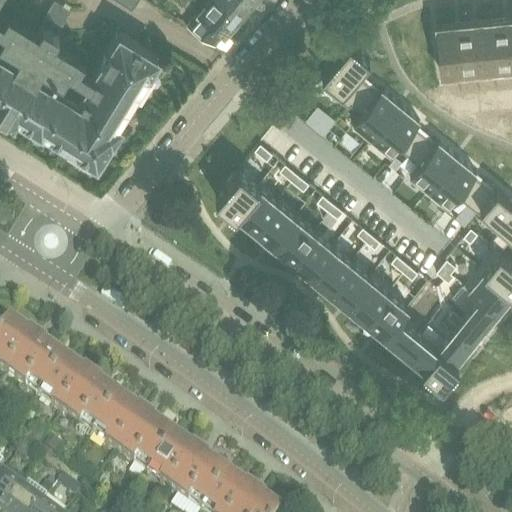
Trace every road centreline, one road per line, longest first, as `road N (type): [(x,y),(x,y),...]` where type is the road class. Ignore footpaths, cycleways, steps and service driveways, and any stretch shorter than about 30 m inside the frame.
road 1 (tertiary): [(419,477),(95,238)]
road 2 (tertiary): [(61,277),(371,511)]
road 3 (residential): [(95,238),(302,0)]
road 4 (residential): [(511,374),(471,402),(419,477)]
